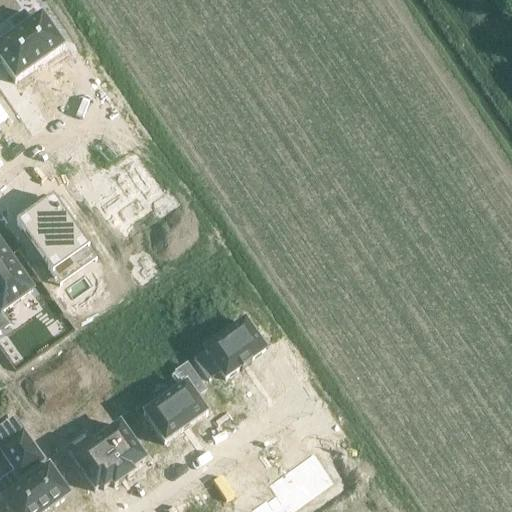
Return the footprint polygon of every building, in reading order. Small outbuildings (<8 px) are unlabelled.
[(0,65),(13,83),(14,85),(16,84),(16,83),(62,51),(62,52),(64,50),(62,48),(62,49),(42,20),(41,18),(39,19),(39,20),(31,25),(23,14),(9,25),(16,36),(0,47),(0,65)] [(116,191),(95,206),(105,219),(113,214),(124,229),(151,209),(147,203),(162,193),(147,171),(145,168),(145,169),(135,155),(118,168),(116,165),(110,169),(112,172),(106,176),(116,191)] [(42,208),(16,226),(54,279),(91,254),(73,228),(78,224),(61,199),(44,211),(42,208)] [(0,247),(0,332),(9,326),(2,315),(32,293),(0,247)] [(205,354),(194,362),(208,382),(220,374),(225,382),(240,371),(241,373),(251,366),(250,364),(265,353),(244,324),(204,352),(205,354)] [(145,415),(143,417),(144,418),(163,444),(163,445),(164,446),(166,445),(180,434),(180,435),(190,428),(205,417),(207,416),(206,414),(205,414),(195,400),(205,393),(186,367),(175,375),(184,388),(145,415)] [(87,438),(66,453),(94,493),(101,488),(103,491),(111,486),(114,489),(132,476),(129,473),(144,463),(119,427),(92,446),(87,438)] [(0,452),(14,473),(0,483),(0,501),(1,502),(0,502),(2,505),(2,504),(7,511),(49,511),(50,511),(49,511),(50,511),(52,511),(52,510),(67,500),(69,499),(68,496),(68,497),(49,471),(50,471),(48,469),(46,470),(42,464),(43,462),(23,433),(0,449),(0,452)] [(266,500),(249,511),(293,511),(332,485),(334,484),(333,482),(332,482),(314,456),(313,454),(311,455),(268,486),(268,485),(266,487),(268,488),(274,497),(267,502),(266,500)]
